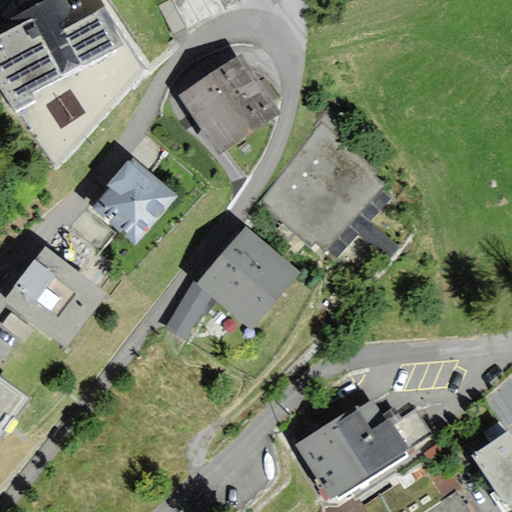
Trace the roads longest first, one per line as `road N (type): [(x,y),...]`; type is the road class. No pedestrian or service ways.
road 1 (residential): [(0,298),(196,43),(225,28),(263,28),(291,55),(294,80),(284,126),(247,198),(2,511)]
road 2 (residential): [(165,511),(334,365),(511,341)]
